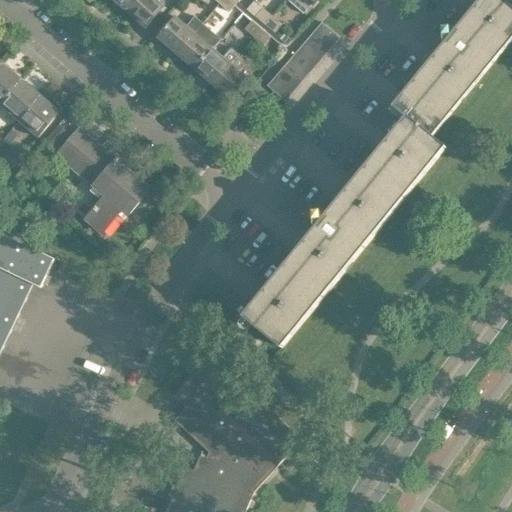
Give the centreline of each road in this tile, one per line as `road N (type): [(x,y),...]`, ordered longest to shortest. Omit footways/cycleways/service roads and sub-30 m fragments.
road 1 (residential): [(43,511),(58,506),(171,290),(236,204)]
road 2 (residential): [(236,204),(0,4)]
road 3 (unclassified): [(355,511),(511,290)]
road 4 (residential): [(236,204),(399,4)]
